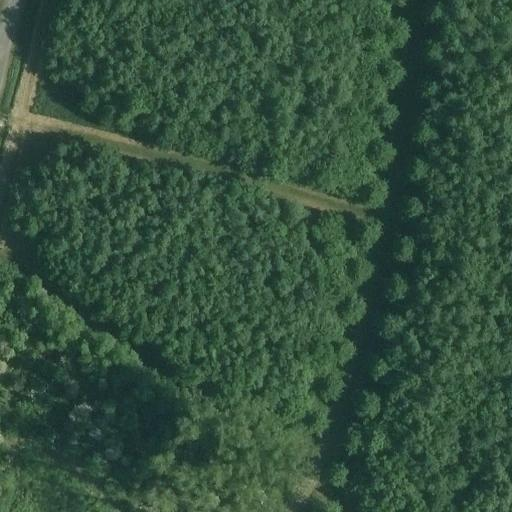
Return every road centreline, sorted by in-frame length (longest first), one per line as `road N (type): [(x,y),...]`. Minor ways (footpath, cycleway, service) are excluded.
road 1 (track): [(296,511),(326,451),(367,326),(416,0)]
road 2 (track): [(385,220),(0,122)]
